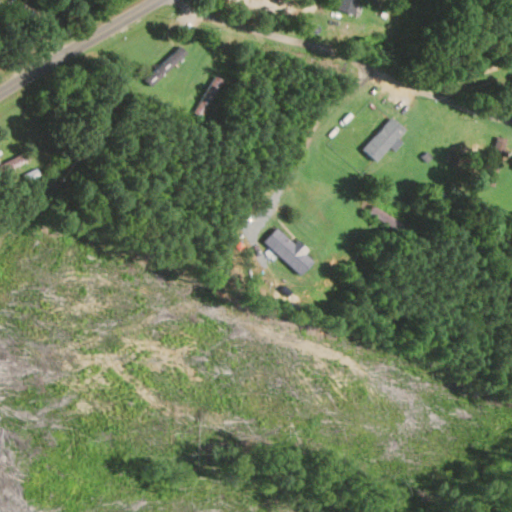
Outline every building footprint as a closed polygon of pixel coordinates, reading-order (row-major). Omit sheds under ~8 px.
[(355,15),(358,0),(339,0),(337,10),(355,15)] [(186,54),(180,48),(149,76),(155,82),(186,54)] [(168,113),(179,105),(172,96),(161,105),(168,113)] [(365,164),(372,171),(402,138),(395,132),(365,164)] [(507,139),(496,136),(485,185),(495,188),(507,139)] [(264,241),(299,276),(312,263),(276,228),(264,241)]
